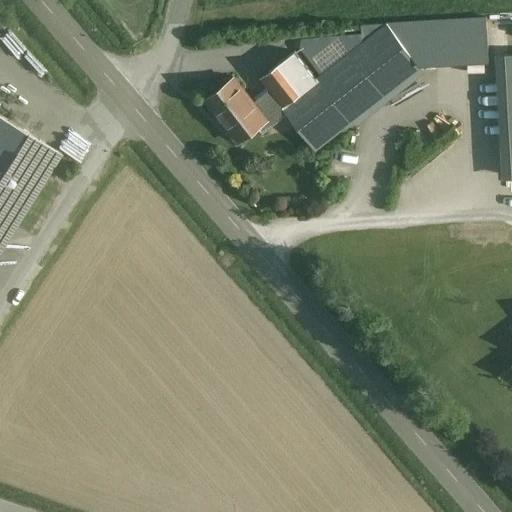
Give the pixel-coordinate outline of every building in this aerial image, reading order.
[(490,60),(487,18),(387,24),(419,65),(490,60)] [(351,122),(421,67),(419,65),(387,24),(363,25),(364,43),(317,79),(351,122)] [(296,51),(261,78),(268,87),(289,115),(315,150),(351,122),(317,79),(296,51)] [(235,78),(206,101),(238,142),(256,128),(267,119),(251,99),(235,78)] [(289,115),(268,87),(251,99),(267,119),(256,128),(261,136),(289,115)] [(0,115),(0,238),(5,242),(61,153),(0,115)]
